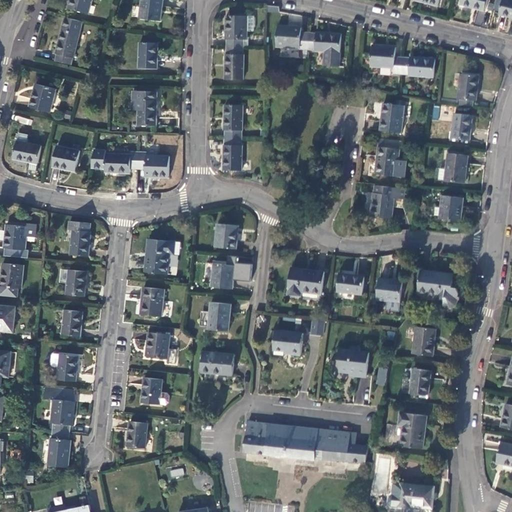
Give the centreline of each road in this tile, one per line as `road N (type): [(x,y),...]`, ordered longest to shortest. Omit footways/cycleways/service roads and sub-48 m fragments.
road 1 (residential): [(95,468),(121,207)]
road 2 (residential): [(472,501),(467,400),(495,249)]
road 3 (residential): [(306,0),(511,49)]
road 4 (residential): [(203,0),(197,197)]
road 5 (residential): [(316,233),(353,247),(436,241),(495,249)]
road 6 (residential): [(495,249),(511,115)]
road 7 (residential): [(316,233),(343,186),(353,110)]
road 8 (residential): [(0,183),(121,207)]
